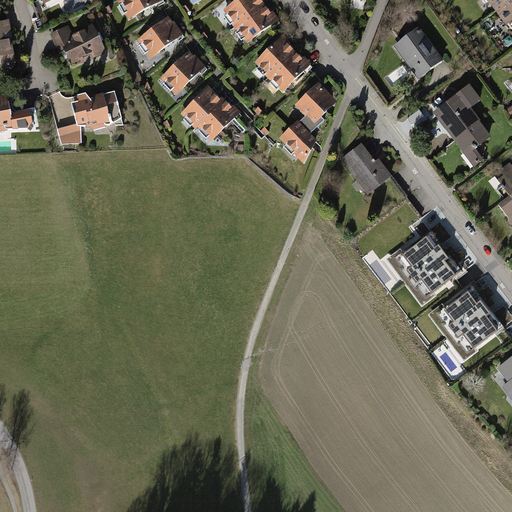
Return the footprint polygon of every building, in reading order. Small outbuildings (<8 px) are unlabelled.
[(163,0),(118,0),(128,20),(164,2),(163,0)] [(264,0),(237,0),(224,9),(249,44),(280,22),(264,0)] [(511,0),(488,0),(508,26),(511,23),(511,0)] [(170,18),(138,40),(152,61),(184,38),(170,18)] [(9,20),(0,21),(0,59),(2,71),(18,68),(9,20)] [(73,36),(69,25),(53,33),(69,69),(106,54),(95,27),(73,36)] [(419,28),(394,46),(418,80),(443,61),(419,28)] [(284,36),(256,62),(283,92),(311,66),(284,36)] [(190,52),(161,79),(178,96),(206,69),(190,52)] [(319,83),(296,106),(306,116),(281,139),(306,166),(318,141),(311,134),(326,121),(323,118),(339,103),(319,83)] [(209,88),(182,114),(210,144),(238,118),(209,88)] [(78,101),(73,102),(77,124),(61,128),(63,142),(82,142),(82,127),(107,127),(122,119),(116,93),(92,99),(88,93),(77,96),(78,101)] [(11,94),(0,96),(0,130),(28,129),(32,123),(30,109),(14,111),(11,94)] [(462,97),(436,115),(474,168),(482,162),(479,157),(484,154),(479,148),(492,138),(462,97)] [(375,163),(362,145),(342,160),(367,193),(390,176),(379,161),(375,163)] [(511,167),(509,163),(499,170),(504,177),(497,182),(509,197),(498,205),(511,224),(511,167)] [(432,230),(403,252),(401,250),(388,260),(423,307),(436,296),(435,294),(464,273),(432,230)] [(443,305),(428,315),(465,363),(479,352),(477,350),(505,328),(473,286),(445,308),(443,305)] [(507,320),(511,317),(511,305),(508,298),(497,304),(507,320)] [(511,361),(498,372),(509,386),(503,391),(511,403),(511,361)]
